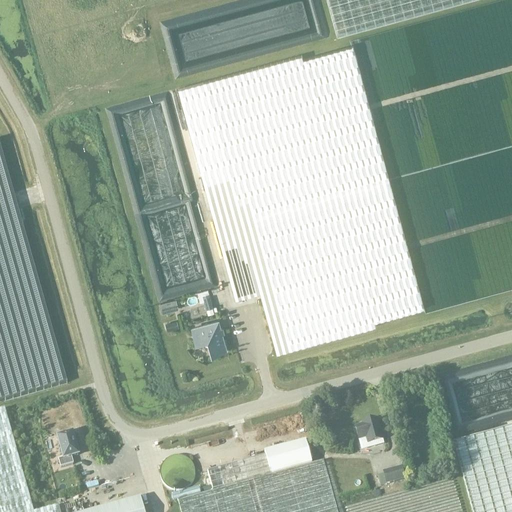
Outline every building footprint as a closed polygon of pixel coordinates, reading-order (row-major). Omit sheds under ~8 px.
[(326,0),(337,36),(468,0),(326,0)] [(375,327),(374,323),(424,309),(352,47),(303,60),(302,56),(202,83),(240,223),(216,229),(235,300),(259,293),(276,354),(375,327)] [(202,83),(178,90),(216,229),(240,223),(202,83)] [(0,401),(67,383),(0,146),(0,401)] [(205,309),(212,307),(207,290),(188,295),(191,305),(203,302),(205,309)] [(174,299),(165,302),(167,309),(176,306),(174,299)] [(218,322),(191,329),(195,343),(203,341),(203,342),(204,343),(206,344),(208,344),(209,344),(212,355),(225,351),(218,322)] [(59,511),(28,400),(0,407),(0,511),(143,511),(140,498),(89,511),(59,511)] [(376,419),(361,423),(362,425),(355,426),(354,427),(358,440),(365,438),(367,444),(382,440),(376,419)] [(511,511),(511,425),(453,442),(472,511),(511,511)] [(78,455),(71,434),(57,438),(63,459),(58,460),(60,468),(73,465),(71,457),(78,455)] [(265,456),(207,473),(212,492),(177,501),(180,511),(335,511),(322,461),(311,464),(305,441),(264,452),(265,456)] [(194,469),(193,467),(192,465),(192,464),(190,463),(190,462),(189,461),(187,460),(186,459),(185,458),(183,457),(182,457),(180,457),(178,456),(176,456),(175,456),(173,457),(171,457),(170,458),(168,459),(167,460),(165,461),(164,462),(163,463),(162,465),(161,466),(160,468),(160,469),(160,471),(159,473),(159,474),(159,476),(160,478),(160,480),(161,481),(162,483),(163,484),(164,486),(165,487),(166,487),(166,488),(167,489),(169,490),(171,490),(173,491),(175,491),(177,492),(179,491),(181,491),(182,491),(184,490),(185,489),(187,488),(188,487),(190,486),(191,485),(192,484),(193,481),(193,480),(194,479),(194,477),(194,475),(195,474),(194,472),(194,470),(194,469)] [(401,467),(383,472),(386,484),(404,479),(401,467)]
